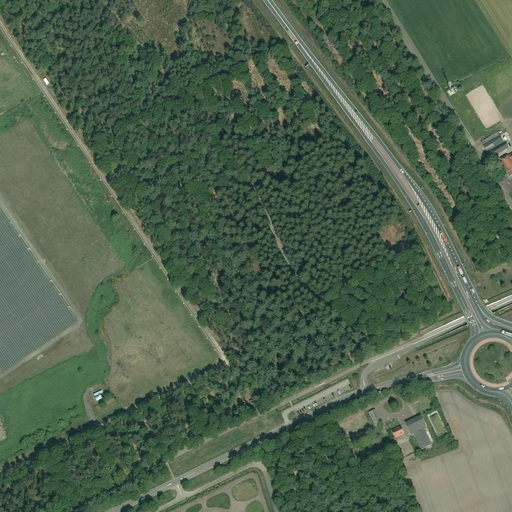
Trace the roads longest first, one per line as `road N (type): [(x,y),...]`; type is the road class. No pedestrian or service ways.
road 1 (track): [(95,428),(223,359),(0,22)]
road 2 (trunk): [(295,37),(415,209),(476,340)]
road 3 (track): [(381,355),(296,272),(253,189),(183,99)]
road 4 (trunk): [(476,304),(426,203),(295,37)]
road 5 (unclassified): [(383,0),(511,206)]
road 6 (tertiary): [(175,482),(366,391)]
road 7 (unclassified): [(366,391),(364,374),(374,365),(511,301)]
road 8 (unclassified): [(277,511),(260,460),(183,497),(175,482)]
